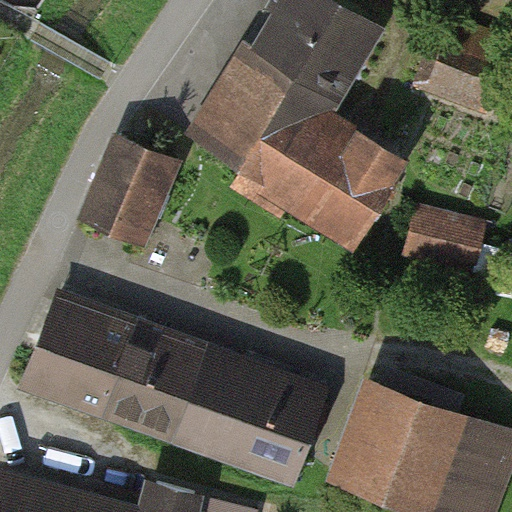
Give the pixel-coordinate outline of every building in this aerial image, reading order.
[(400,34),(348,0),(280,0),(196,128),(258,172),(251,190),(368,252),(422,162),(345,112),(400,34)] [(189,162),(121,134),(83,226),(151,254),(189,162)] [(425,198),(412,252),(479,268),(492,214),(425,198)] [(338,388),(64,289),(28,388),(302,487),(338,388)] [(511,511),(511,429),(376,378),(335,485),(406,511),(511,511)] [(148,511),(135,511),(11,478),(2,511),(211,511),(216,496),(157,480),(148,511)]
